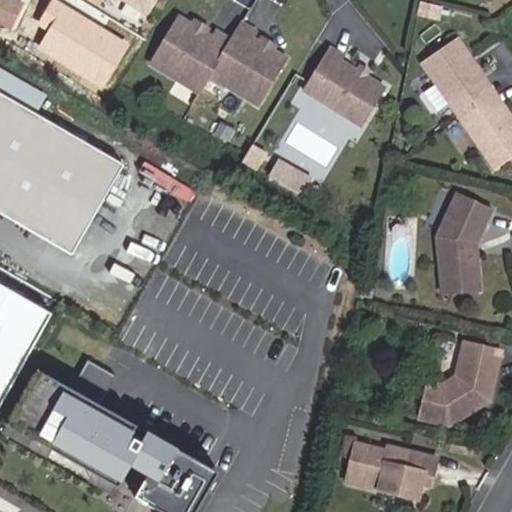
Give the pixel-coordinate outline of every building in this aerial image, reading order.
[(126,0),(144,11),(151,0),(126,0)] [(210,77),(231,40),(217,31),(213,38),(205,33),(199,34),(194,32),(193,26),(179,18),(151,65),(199,94),(210,77)] [(205,33),(208,28),(196,21),(193,26),(194,32),(199,34),(205,33)] [(258,105),(286,58),(272,50),(267,51),(262,48),(260,43),(252,38),(256,32),(242,23),(231,40),(210,77),(258,105)] [(272,50),(275,45),(263,38),(260,43),(262,48),(267,51),(272,50)] [(494,92),(457,38),(421,63),(459,117),(494,92)] [(362,128),(386,89),(366,77),(357,72),(342,62),(345,57),(329,48),(302,91),(362,128)] [(366,77),(369,72),(360,67),(357,72),(366,77)] [(511,158),(511,117),(494,92),(459,117),(495,170),(511,158)] [(124,169),(0,97),(0,218),(71,260),(124,169)] [(480,292),(475,245),(492,209),(458,193),(437,237),(442,296),(480,292)] [(368,247),(371,230),(356,227),(353,244),(368,247)] [(371,301),(374,286),(363,284),(360,299),(371,301)] [(0,412),(53,318),(0,288),(0,412)] [(490,401),(502,351),(463,342),(455,376),(442,384),(427,381),(418,420),(449,427),(481,407),(478,403),(484,400),(490,401)] [(199,511),(221,474),(149,434),(144,444),(133,438),(139,428),(101,407),(118,377),(90,361),(73,391),(40,372),(10,426),(121,488),(126,481),(142,490),(137,498),(163,511),(199,511)] [(423,484),(425,475),(432,477),(436,459),(388,447),(387,452),(356,445),(357,438),(345,435),(339,457),(352,460),(346,482),(419,500),(423,484)] [(430,486),(432,477),(425,475),(423,484),(430,486)]
